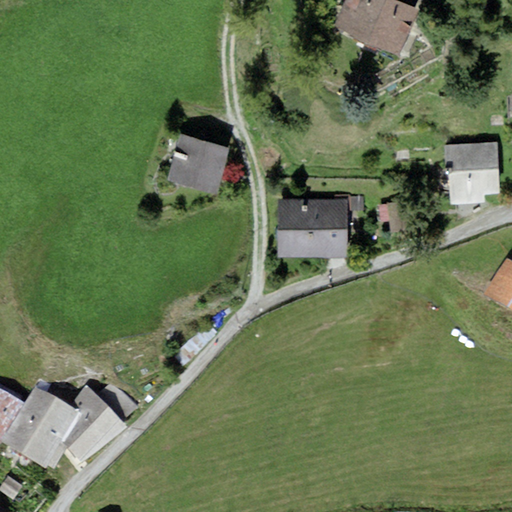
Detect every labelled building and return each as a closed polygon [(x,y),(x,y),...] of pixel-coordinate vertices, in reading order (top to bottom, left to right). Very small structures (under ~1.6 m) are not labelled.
[(365,42),(384,0),(345,0),(333,27),(365,42)] [(397,57),(419,10),(397,0),(384,0),(365,42),(397,57)] [(231,148),(180,134),(167,180),(218,194),(231,148)] [(498,142),(443,144),(444,174),(449,174),(450,204),(484,203),(484,194),(500,194),(498,142)] [(347,199),(278,199),(278,256),(347,256),(347,199)] [(511,267),(507,264),(484,301),(511,320),(511,267)] [(51,384),(39,377),(2,440),(44,465),(59,440),(77,410),(70,406),(46,392),(51,384)] [(0,437),(22,401),(17,398),(19,394),(0,383),(0,437)] [(96,395),(122,420),(138,408),(121,391),(110,384),(96,395)] [(96,395),(87,386),(70,406),(77,410),(59,440),(83,463),(127,426),(122,420),(96,395)] [(22,486),(7,476),(0,486),(0,489),(14,499),(22,486)]
